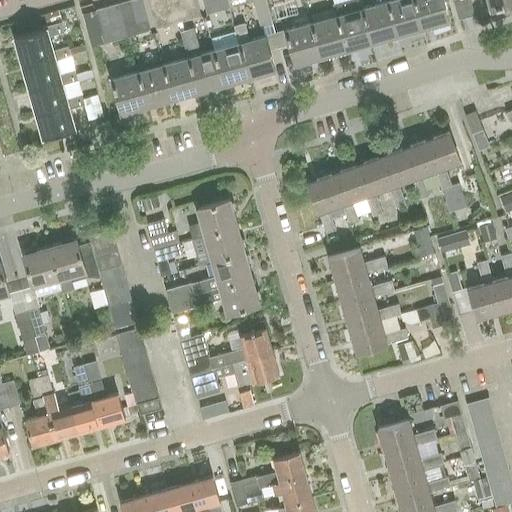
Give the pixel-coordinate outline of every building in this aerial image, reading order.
[(125,24),(136,21),(131,0),(130,0),(119,3),(125,24)] [(131,0),(136,21),(146,18),(141,0),(131,0)] [(146,0),(151,17),(164,14),(160,0),(146,0)] [(160,0),(164,14),(175,11),(172,0),(160,0)] [(172,0),(175,11),(187,8),(184,0),(172,0)] [(205,14),(229,8),(227,0),(218,0),(214,1),(203,4),(205,14)] [(371,42),(396,35),(386,0),(382,0),(361,6),(371,42)] [(386,0),(396,35),(421,28),(412,0),(386,0)] [(448,21),(442,0),(412,0),(421,28),(448,21)] [(470,0),(453,0),(459,20),(475,15),(470,0)] [(511,0),(487,0),(490,11),(511,4),(511,0)] [(113,27),(125,24),(119,3),(107,6),(113,27)] [(175,11),(178,22),(200,16),(197,5),(187,8),(175,11)] [(101,31),(113,27),(107,6),(95,10),(101,31)] [(345,50),(371,42),(361,6),(335,13),(345,50)] [(154,29),(178,22),(175,11),(164,14),(151,17),(154,29)] [(320,57),(345,50),(335,13),(310,20),(320,57)] [(125,24),(128,36),(149,30),(146,18),(136,21),(125,24)] [(293,64),(320,57),(310,20),(283,28),(293,64)] [(52,53),(51,50),(47,35),(63,31),(60,22),(43,27),(43,29),(15,37),(22,62),(52,53)] [(104,43),(128,36),(125,24),(113,27),(101,31),(104,43)] [(222,85),(212,48),(199,52),(193,27),(179,31),(186,55),(197,92),(222,85)] [(275,30),(264,34),(268,47),(279,44),(275,30)] [(238,41),(248,77),(274,70),(268,47),(264,34),(238,41)] [(222,85),(248,77),(238,41),(212,48),(222,85)] [(59,78),(58,75),(54,60),(69,56),(67,47),(51,50),(52,53),(22,62),(29,86),(59,78)] [(172,99),(197,92),(186,55),(162,62),(172,99)] [(146,106),(172,99),(162,62),(137,69),(146,106)] [(120,113),(146,106),(137,69),(109,77),(120,113)] [(66,102),(65,99),(61,84),(76,80),(74,71),(58,75),(59,78),(29,86),(36,110),(66,102)] [(84,96),(88,117),(104,114),(99,93),(84,96)] [(66,102),(36,110),(43,135),(73,126),(67,108),(83,104),(81,96),(65,99),(66,102)] [(477,108),(466,112),(478,146),(490,142),(477,108)] [(423,139),(434,170),(435,170),(441,188),(440,189),(448,212),(465,206),(458,183),(451,185),(444,166),(459,161),(448,130),(423,139)] [(421,174),(434,170),(423,139),(400,147),(411,178),(419,198),(428,195),(421,174)] [(398,183),(411,178),(400,147),(377,156),(388,187),(388,186),(395,207),(405,203),(398,183)] [(374,191),(388,187),(377,156),(353,164),(364,195),(365,195),(372,215),(382,212),(374,191)] [(351,200),(364,195),(353,164),(330,172),(341,203),(349,224),(358,220),(351,200)] [(328,208),(341,203),(330,172),(306,181),(317,212),(318,212),(325,232),(335,229),(328,208)] [(511,208),(511,192),(498,197),(503,211),(511,208)] [(191,238),(236,225),(228,199),(195,208),(199,222),(187,226),(191,238)] [(495,238),(490,223),(477,226),(482,242),(495,238)] [(421,253),(436,250),(430,224),(415,228),(421,253)] [(243,252),(236,225),(191,238),(199,265),(210,261),(243,252)] [(511,237),(511,225),(503,228),(506,239),(511,237)] [(444,249),(470,240),(466,227),(440,236),(444,249)] [(90,246),(113,239),(110,228),(87,235),(89,241),(90,246)] [(152,250),(178,242),(175,230),(149,238),(152,250)] [(48,246),(60,289),(61,292),(73,289),(71,281),(85,277),(97,276),(99,276),(97,269),(94,258),(90,246),(89,241),(77,244),(76,238),(48,246)] [(94,258),(117,251),(113,239),(90,246),(94,258)] [(178,242),(152,250),(155,261),(181,253),(178,242)] [(60,289),(48,246),(21,254),(30,287),(34,286),(37,296),(60,289)] [(334,280),(366,271),(387,265),(384,255),(364,261),(359,246),(327,256),(334,280)] [(97,269),(120,263),(117,251),(94,258),(97,269)] [(164,290),(167,302),(251,278),(243,252),(210,261),(214,276),(190,283),(164,290)] [(511,308),(511,258),(510,252),(500,255),(506,276),(492,280),(501,311),(511,308)] [(501,311),(492,280),(486,259),(476,262),(482,282),(467,287),(476,318),(501,311)] [(101,281),(123,275),(120,263),(97,269),(99,276),(101,281)] [(341,304),(373,295),(394,289),(391,279),(370,285),(366,271),(334,280),(341,304)] [(104,293),(127,286),(123,275),(101,281),(104,293)] [(258,304),(251,278),(167,302),(171,313),(197,306),(196,305),(221,298),(225,314),(258,304)] [(437,301),(447,298),(442,282),(432,285),(437,301)] [(108,304),(130,298),(127,286),(104,293),(108,304)] [(348,328),(380,319),(401,313),(398,303),(377,309),(373,295),(341,304),(348,328)] [(111,317),(134,311),(130,298),(108,304),(111,317)] [(447,298),(437,301),(437,302),(414,308),(418,320),(428,317),(431,329),(454,322),(452,316),(447,298)] [(37,306),(25,309),(37,346),(36,346),(38,352),(48,349),(44,334),(45,333),(37,306)] [(26,355),(38,352),(36,346),(37,346),(25,309),(14,313),(26,355)] [(134,311),(111,317),(115,328),(137,321),(134,311)] [(380,319),(348,328),(355,353),(387,344),(387,343),(407,337),(405,327),(384,333),(380,319)] [(188,374),(212,367),(230,362),(272,351),(263,320),(249,324),(251,331),(239,335),(243,347),(223,352),(208,356),(185,363),(188,374)] [(118,345),(141,339),(138,328),(115,334),(118,345)] [(181,352),(205,345),(202,333),(178,340),(181,352)] [(121,357),(144,350),(141,339),(118,345),(121,357)] [(205,345),(181,352),(185,363),(208,356),(205,345)] [(124,369),(148,362),(144,350),(121,357),(124,369)] [(272,351),(230,362),(233,372),(236,386),(252,381),(278,374),(272,351)] [(105,395),(95,360),(84,364),(101,424),(124,418),(117,392),(105,395)] [(127,380),(151,373),(148,362),(124,369),(127,380)] [(77,431),(101,424),(84,364),(73,367),(78,385),(77,386),(82,402),(70,405),(77,431)] [(191,386),(215,379),(212,367),(188,374),(191,386)] [(131,392),(154,385),(151,373),(127,380),(131,392)] [(77,431),(70,405),(58,409),(53,392),(51,392),(46,374),(38,376),(55,437),(77,431)] [(31,444),(55,437),(38,376),(27,379),(33,398),(31,399),(36,415),(24,418),(31,444)] [(215,379),(191,386),(195,397),(219,391),(215,379)] [(2,383),(8,406),(19,403),(12,380),(2,383)] [(0,408),(8,406),(2,383),(0,383),(0,408)] [(134,403),(158,397),(154,385),(131,392),(134,404),(135,403),(134,403)] [(239,393),(242,408),(253,405),(249,390),(239,393)] [(469,414),(492,408),(489,396),(466,403),(469,414)] [(134,403),(135,403),(139,414),(161,408),(158,397),(134,403)] [(204,414),(229,408),(227,397),(201,403),(204,414)] [(450,415),(460,412),(457,399),(440,404),(444,417),(450,415)] [(472,426),(495,419),(492,408),(469,414),(472,426)] [(454,432),(465,428),(460,412),(450,415),(454,432)] [(384,452),(427,441),(437,438),(434,428),(413,434),(409,419),(377,428),(384,452)] [(475,437),(498,431),(495,419),(472,426),(475,437)] [(459,447),(470,444),(465,428),(454,432),(459,447)] [(479,449),(501,442),(498,431),(475,437),(479,449)] [(391,476),(434,465),(443,462),(441,452),(431,455),(427,441),(384,452),(391,476)] [(482,460),(505,454),(501,442),(479,449),(482,460)] [(273,484),(305,475),(299,451),(273,458),(276,470),(228,482),(235,506),(247,503),(244,491),(259,487),(272,483),(273,484)] [(485,472),(508,466),(505,454),(482,460),(485,472)] [(468,479),(479,476),(474,460),(463,463),(468,479)] [(428,492),(442,488),(450,486),(447,476),(438,478),(434,465),(391,476),(398,500),(428,492)] [(488,483),(511,477),(508,466),(485,472),(488,483)] [(285,505),(312,498),(305,475),(273,484),(275,492),(279,506),(285,505)] [(189,482),(197,511),(209,511),(208,504),(220,501),(213,476),(189,482)] [(486,477),(472,480),(475,490),(488,487),(486,477)] [(492,495),(511,489),(511,480),(511,477),(488,483),(492,495)] [(183,511),(197,511),(189,482),(166,489),(172,511),(179,511),(183,511)] [(244,491),(247,503),(263,499),(259,487),(244,491)] [(147,511),(172,511),(166,489),(143,495),(147,511)] [(511,489),(492,495),(495,506),(511,501),(511,489)] [(401,511),(448,511),(457,510),(454,500),(432,506),(428,492),(398,500),(401,511)] [(147,511),(143,495),(120,502),(122,511),(147,511)] [(315,511),(312,498),(285,505),(279,506),(276,507),(277,511),(315,511)] [(492,498),(481,501),(483,508),(494,505),(492,498)]
